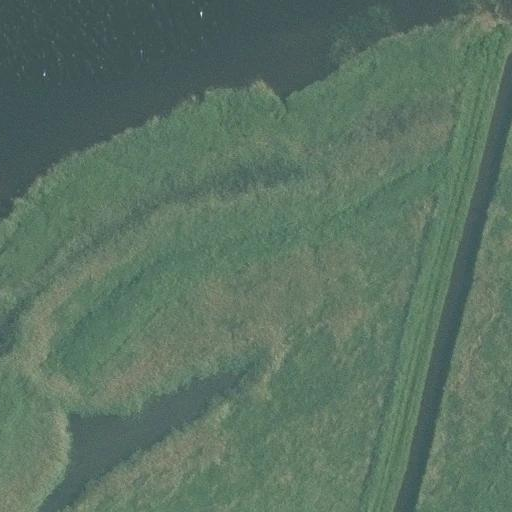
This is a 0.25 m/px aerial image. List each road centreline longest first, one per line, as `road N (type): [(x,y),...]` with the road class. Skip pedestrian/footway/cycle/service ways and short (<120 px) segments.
road 1 (track): [(459,175),(417,184),(345,223),(179,269),(141,290),(0,411)]
road 2 (track): [(372,511),(491,37)]
